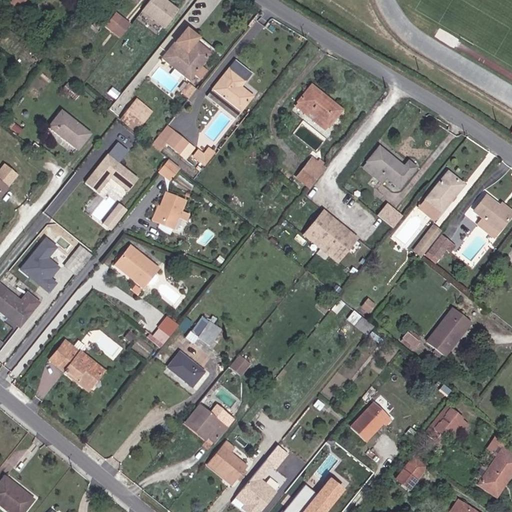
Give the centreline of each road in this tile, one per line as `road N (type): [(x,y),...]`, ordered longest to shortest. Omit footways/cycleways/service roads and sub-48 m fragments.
road 1 (unclassified): [(267,0),(511,155)]
road 2 (unknown): [(0,376),(125,223)]
road 3 (residential): [(0,391),(148,511)]
road 4 (unknown): [(276,5),(185,113)]
